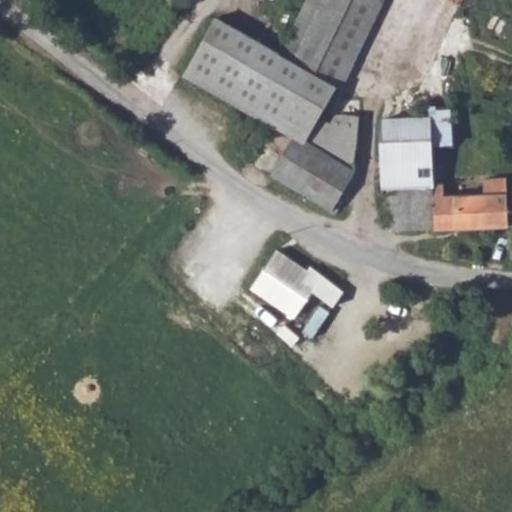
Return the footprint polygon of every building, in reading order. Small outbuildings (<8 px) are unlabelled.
[(305,141),(308,137),(353,164),(356,118),(338,115),(332,124),(319,118),(332,101),(381,0),(308,0),(280,59),(212,17),(183,74),(274,127),(290,138),(293,133),(305,141)] [(447,0),(417,0),(402,28),(432,46),(456,5),(447,0)] [(427,117),(380,120),(381,166),(382,186),(431,184),(427,117)] [(290,138),(270,173),(330,211),(353,172),(305,141),(293,133),(290,138)] [(390,188),(392,231),(511,225),(511,193),(503,194),(502,179),(480,180),(480,195),(443,197),(442,185),(390,188)] [(276,250),(250,289),(279,308),(305,268),(276,250)] [(421,298),(407,331),(422,336),(435,304),(421,298)]
